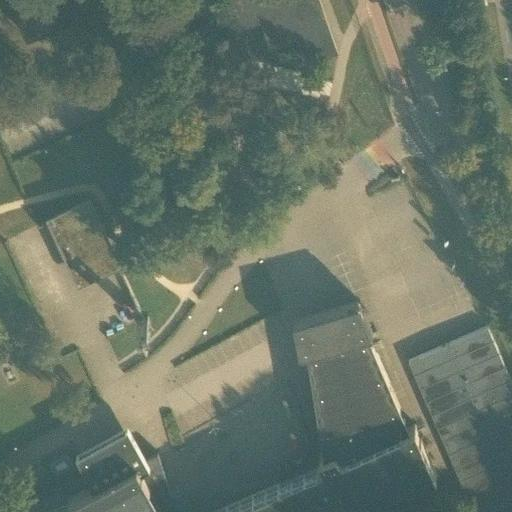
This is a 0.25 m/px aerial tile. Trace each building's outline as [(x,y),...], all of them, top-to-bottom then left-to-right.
[(53,0),(54,1),(45,5),(42,0),(30,0),(14,8),(27,37),(54,25),(53,22),(62,18),(63,21),(92,7),(96,9),(101,7),(103,2),(108,0),(116,0),(122,13),(149,0),(53,0)] [(336,50),(318,0),(225,0),(235,28),(263,18),(271,44),(299,35),(307,60),(336,50)] [(100,270),(118,261),(100,222),(89,201),(51,219),(79,280),(100,270)] [(435,475),(437,474),(421,438),(420,438),(416,427),(416,426),(416,424),(409,427),(369,334),(372,333),(359,301),(294,320),(300,351),(308,352),(323,453),(320,455),(323,464),(318,467),(301,474),(214,511),(179,511),(172,499),(170,491),(171,491),(158,453),(154,454),(147,458),(128,424),(76,452),(95,485),(68,500),(61,487),(2,511),(327,511),(335,509),(336,511),(353,511),(358,510),(358,507),(434,474),(435,475)] [(474,511),(511,511),(511,382),(488,327),(487,327),(409,361),(458,475),(474,511)]
